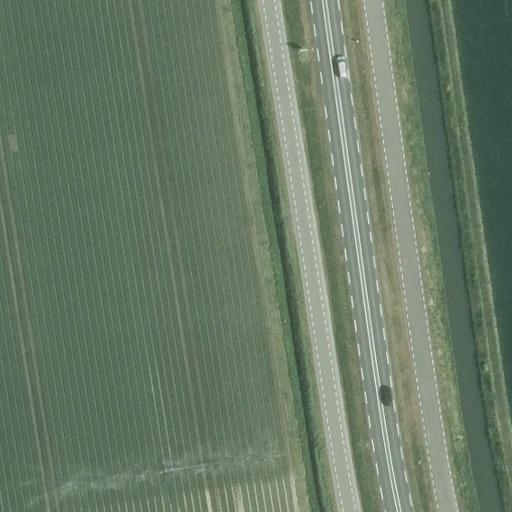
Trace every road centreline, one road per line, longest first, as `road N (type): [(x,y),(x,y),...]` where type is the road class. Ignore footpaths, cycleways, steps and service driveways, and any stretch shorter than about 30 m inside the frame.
road 1 (unclassified): [(349,511),(268,0)]
road 2 (primary): [(399,511),(321,0)]
road 3 (unclassified): [(447,511),(371,0)]
